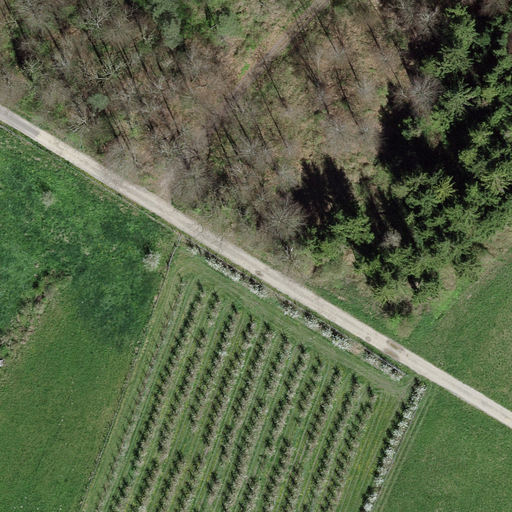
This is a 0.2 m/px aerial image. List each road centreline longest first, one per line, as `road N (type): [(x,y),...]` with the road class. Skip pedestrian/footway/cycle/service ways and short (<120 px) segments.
road 1 (track): [(150,204),(511,420)]
road 2 (track): [(330,0),(150,204)]
road 3 (track): [(0,113),(150,204)]
